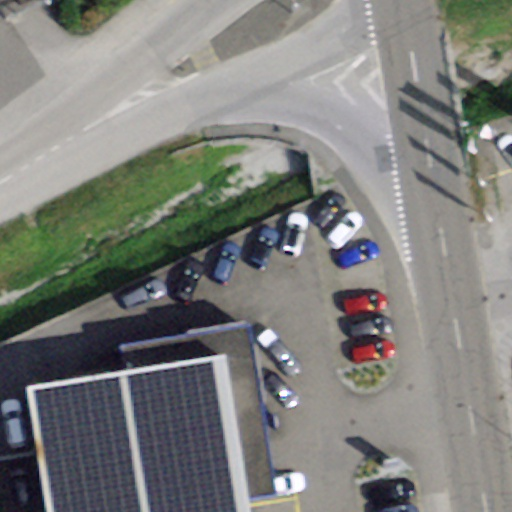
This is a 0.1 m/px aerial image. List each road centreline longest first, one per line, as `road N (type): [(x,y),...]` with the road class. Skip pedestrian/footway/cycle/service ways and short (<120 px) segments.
road 1 (primary): [(484,511),(404,0)]
road 2 (unclassified): [(339,0),(0,181)]
